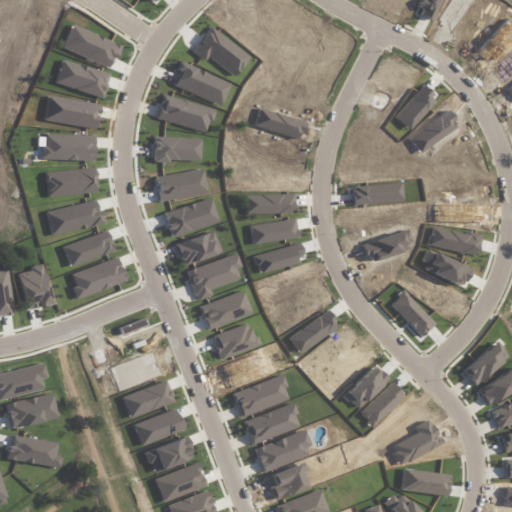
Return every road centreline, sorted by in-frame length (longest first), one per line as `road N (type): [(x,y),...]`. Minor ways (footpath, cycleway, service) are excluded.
road 1 (residential): [(352,0),(423,42),(456,73),(510,170),(503,273),(470,331),(427,377),(473,447),(479,487),(469,511)]
road 2 (residential): [(394,24),(334,130),(325,210),(329,249),(363,314),(427,377)]
road 3 (residential): [(155,283),(126,202),(122,134),(139,73),(193,0)]
road 4 (residential): [(244,511),(155,283)]
road 5 (residential): [(0,337),(155,283)]
